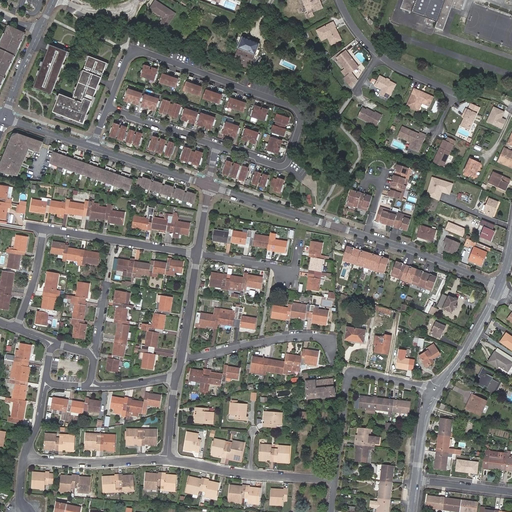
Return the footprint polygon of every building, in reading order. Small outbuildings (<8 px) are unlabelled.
[(320,9),(316,0),(302,0),(300,1),(306,14),(304,15),(306,19),(311,17),(310,13),(320,9)] [(443,30),(451,7),(461,11),(465,0),(403,0),(401,8),(437,21),(435,27),(443,30)] [(165,29),(170,14),(149,5),(146,13),(160,19),(158,27),(165,29)] [(322,41),(328,38),(329,39),(331,38),(334,43),(341,40),(338,32),(336,32),(335,33),(333,29),(335,27),(336,27),(333,22),(317,30),(322,41)] [(0,83),(24,32),(10,26),(6,33),(4,32),(0,40),(3,41),(0,46),(0,83)] [(224,56),(222,61),(246,71),(256,45),(240,39),(233,56),(230,54),(229,58),(224,56)] [(52,93),(68,52),(50,45),(34,86),(52,93)] [(356,67),(344,52),(335,59),(347,74),(342,78),(345,83),(352,77),(349,73),(356,67)] [(83,124),(107,64),(89,57),(72,99),(60,95),(53,112),(83,124)] [(155,79),(157,74),(155,73),(157,69),(152,67),(151,70),(148,69),(149,66),(144,65),(143,69),(141,69),(139,74),(141,75),(141,76),(153,80),(154,79),(155,79)] [(175,87),(177,79),(179,72),(175,71),(173,77),(166,75),(168,69),(164,68),(162,74),(159,82),(175,87)] [(199,95),(202,87),(201,86),(203,80),(199,79),(197,85),(190,83),(192,77),(189,76),(187,82),(186,81),(183,90),(199,95)] [(386,79),(380,76),(375,85),(382,89),(380,94),(388,98),(390,94),(388,93),(393,83),(390,81),(390,80),(387,78),(386,79)] [(219,103),(221,95),(223,89),(219,87),(217,93),(210,91),(212,85),(208,84),(206,90),(203,98),(219,103)] [(156,106),(158,100),(157,99),(157,98),(144,94),(144,95),(141,94),(141,93),(128,89),(128,90),(126,90),(125,96),(126,96),(125,101),(130,102),(130,100),(133,101),(132,103),(137,105),(139,100),(142,101),(140,106),(145,107),(146,105),(149,106),(148,108),(153,110),(155,106),(156,106)] [(432,98),(414,89),(405,106),(416,112),(420,104),(427,107),(432,98)] [(243,111),(245,103),(247,97),(243,95),(241,101),(234,99),(236,93),(232,92),(230,98),(227,106),(243,111)] [(182,107),(180,106),(181,105),(174,103),(174,105),(169,103),(169,101),(163,99),(163,100),(161,100),(159,107),(161,107),(159,112),(165,114),(166,112),(171,114),(170,116),(176,118),(178,113),(179,114),(182,107)] [(469,130),(480,108),(470,103),(468,110),(466,109),(464,114),(466,115),(465,117),(461,126),(469,130)] [(266,120),(268,114),(266,114),(268,109),(263,108),(262,110),(259,109),(260,107),(255,105),(254,110),(252,109),(250,115),(252,115),(251,116),(264,120),(266,120)] [(214,117),(201,112),(201,114),(197,113),(198,112),(185,108),(183,108),(181,114),(183,115),(181,119),(186,121),(187,119),(190,119),(189,122),(194,124),(195,119),(199,120),(197,125),(202,126),(203,124),(205,125),(205,127),(210,129),(211,124),(213,125),(215,118),(213,118),(214,117)] [(376,126),(381,118),(374,114),(375,113),(367,108),(366,110),(362,108),(358,116),(376,126)] [(487,121),(497,126),(502,128),(505,120),(501,118),(504,113),(493,108),(487,121)] [(283,135),(285,129),(283,129),(285,124),(287,124),(289,118),(276,114),(274,120),(276,121),(274,126),(273,125),(271,131),(272,132),(271,133),(278,136),(279,134),(283,135)] [(239,125),(226,121),(226,122),(224,121),(222,128),(224,128),(222,133),(227,135),(228,132),(231,133),(230,135),(235,137),(236,133),(238,133),(240,127),(238,126),(239,125)] [(140,138),(142,134),(137,132),(136,134),(133,134),(134,131),(129,130),(128,133),(125,132),(126,127),(121,126),(120,128),(118,127),(118,125),(113,123),(112,127),(110,127),(108,134),(110,134),(109,136),(114,137),(115,135),(118,136),(117,138),(122,140),(122,138),(126,139),(125,141),(130,143),(131,140),(134,141),(133,144),(138,145),(138,144),(140,144),(142,139),(140,138)] [(418,135),(401,127),(397,137),(414,144),(412,150),(417,152),(424,135),(419,133),(418,135)] [(257,139),(259,133),(258,132),(245,128),(244,128),(241,134),(243,135),(241,139),(246,141),(247,139),(250,139),(249,142),(254,143),(255,139),(257,139)] [(43,144),(18,136),(12,140),(11,141),(13,142),(12,145),(10,144),(10,146),(12,146),(7,157),(5,156),(5,158),(6,158),(5,161),(3,161),(1,166),(3,167),(1,173),(9,176),(16,177),(18,173),(20,174),(22,168),(28,170),(29,167),(23,165),(28,154),(33,156),(35,153),(29,151),(30,150),(40,153),(43,144)] [(280,146),(281,141),(278,139),(278,138),(272,136),(271,137),(266,150),(267,150),(267,152),(272,153),(273,152),(277,153),(279,148),(277,148),(278,145),(280,146)] [(163,146),(165,142),(160,140),(159,142),(156,141),(157,139),(152,137),(151,142),(149,141),(147,146),(149,147),(148,149),(153,150),(154,148),(157,149),(156,151),(161,153),(161,151),(165,152),(164,154),(169,156),(170,153),(172,154),(174,147),(172,147),(173,144),(168,143),(167,147),(163,146)] [(438,152),(436,153),(434,157),(444,161),(453,140),(446,137),(444,141),(442,140),(438,148),(440,148),(438,152)] [(200,157),(202,153),(196,151),(195,153),(190,151),(191,149),(184,147),(183,151),(181,151),(179,158),(181,158),(180,160),(186,162),(187,159),(192,161),(191,163),(197,165),(198,164),(200,165),(202,158),(200,157)] [(511,152),(502,148),(497,161),(511,167),(511,163),(511,159),(511,157),(511,152)] [(122,178),(114,175),(115,171),(108,168),(106,172),(98,170),(100,165),(92,163),(90,167),(82,164),(84,160),(76,157),(74,161),(66,159),(68,154),(60,152),(59,156),(54,154),(51,165),(130,192),(133,184),(138,186),(138,187),(194,205),(197,196),(189,193),(187,199),(184,198),(186,192),(178,190),(176,196),(173,195),(175,189),(167,186),(165,192),(161,191),(163,185),(155,183),(154,189),(150,188),(152,182),(144,179),(144,181),(140,180),(140,181),(135,179),(134,182),(130,181),(131,176),(123,174),(122,178)] [(444,161),(434,157),(432,162),(441,167),(444,161)] [(468,176),(472,178),(478,165),(469,160),(462,173),(463,173),(468,176)] [(223,165),(221,172),(223,172),(222,173),(227,175),(228,173),(231,174),(230,176),(235,178),(235,176),(239,177),(238,179),(243,180),(244,178),(246,179),(248,171),(247,170),(247,168),(242,166),(241,170),(238,169),(239,165),(234,163),(233,166),(231,165),(232,162),(227,161),(225,165),(223,165)] [(402,200),(412,169),(398,164),(388,196),(402,200)] [(261,173),(256,171),(255,174),(253,174),(251,181),(252,181),(252,183),(257,184),(258,182),(260,183),(259,185),(264,187),(265,185),(266,186),(269,179),(267,179),(268,175),(263,174),(262,176),(260,175),(261,173)] [(505,190),(510,180),(493,173),(489,183),(505,190)] [(284,179),(278,177),(277,179),(273,178),(271,185),(275,186),(273,190),(280,192),(280,191),(282,191),(284,184),(283,183),(284,179)] [(451,184),(430,177),(424,196),(437,201),(440,193),(448,196),(451,184)] [(0,202),(4,203),(9,204),(10,200),(5,199),(7,188),(0,186),(0,202)] [(356,192),(351,191),(347,205),(368,212),(372,198),(368,196),(367,197),(365,197),(366,195),(358,193),(358,194),(356,194),(356,192)] [(459,193),(458,199),(472,203),(474,197),(459,193)] [(91,194),(89,194),(87,203),(86,210),(89,210),(88,217),(88,219),(95,221),(95,219),(104,220),(105,215),(106,209),(106,207),(98,206),(99,203),(93,203),(94,200),(91,200),(91,194)] [(50,201),(50,199),(47,199),(46,203),(31,200),(29,211),(44,214),(44,212),(45,206),(49,207),(50,201)] [(493,218),(499,203),(488,199),(484,210),(486,211),(484,214),(493,218)] [(68,203),(69,201),(65,200),(64,204),(50,201),(49,207),(48,213),(62,215),(63,213),(64,208),(68,208),(68,203)] [(8,207),(9,204),(4,203),(0,202),(0,219),(1,219),(4,207),(6,207),(8,207)] [(86,210),(87,203),(84,202),(83,206),(68,203),(68,208),(67,214),(81,216),(82,209),(86,210)] [(106,209),(105,215),(108,215),(107,221),(107,223),(122,225),(124,214),(109,211),(110,205),(111,203),(107,202),(106,209)] [(113,206),(110,205),(109,211),(124,214),(124,213),(112,211),(113,206)] [(412,218),(380,208),(376,222),(380,223),(380,222),(382,223),(382,224),(391,227),(391,226),(393,226),(393,228),(401,230),(401,229),(403,229),(403,231),(407,232),(412,218)] [(153,219),(153,217),(154,214),(154,212),(150,212),(150,215),(147,215),(146,219),(134,217),(132,229),(147,231),(148,224),(152,225),(153,219)] [(173,219),(173,217),(166,215),(165,221),(155,220),(153,219),(152,225),(151,230),(159,232),(166,233),(170,234),(173,219)] [(173,219),(170,234),(175,234),(174,240),(180,241),(181,235),(190,237),(192,226),(179,224),(177,223),(177,219),(178,217),(173,216),(173,217),(173,219)] [(479,224),(484,226),(492,229),(494,224),(481,219),(479,224)] [(466,229),(448,222),(445,230),(462,237),(466,229)] [(491,234),(493,235),(495,230),(492,229),(484,226),(480,237),(489,240),(491,234)] [(431,241),(435,231),(421,227),(417,237),(431,241)] [(232,238),(233,230),(230,230),(229,234),(215,231),(213,242),(227,245),(228,238),(232,238)] [(251,239),(252,232),(248,231),(247,235),(233,233),(232,238),(231,244),(246,246),(247,239),(251,239)] [(256,232),(252,232),(251,239),(254,240),(253,245),(253,247),(268,250),(269,244),(269,243),(270,239),(255,236),(256,232)] [(10,250),(9,253),(17,255),(18,251),(22,252),(25,252),(27,238),(16,236),(14,251),(10,250)] [(274,237),(270,237),(270,239),(269,243),(269,244),(272,244),(271,250),(271,252),(286,255),(288,244),(273,242),(274,237)] [(471,244),(479,247),(480,244),(469,238),(466,246),(470,248),(471,244)] [(460,244),(447,239),(445,242),(448,244),(445,251),(455,255),(460,244)] [(67,262),(67,261),(67,260),(69,250),(69,249),(65,249),(66,245),(54,242),(51,253),(64,256),(63,261),(67,262)] [(311,242),(309,255),(313,255),(312,259),(323,261),(327,261),(327,257),(320,256),(322,244),(311,242)] [(373,256),(372,255),(372,254),(363,251),(362,252),(361,252),(361,251),(353,248),(352,249),(351,249),(351,248),(346,246),(342,260),(384,273),(388,259),(384,257),(383,258),(381,258),(382,257),(374,254),(373,256)] [(480,264),(485,252),(474,247),(469,260),(480,264)] [(82,267),(83,263),(84,256),(80,255),(81,252),(69,250),(67,260),(78,262),(77,266),(82,267)] [(84,256),(83,263),(82,267),(86,267),(86,264),(99,266),(101,254),(88,252),(88,253),(87,256),(84,255),(84,256)] [(3,267),(3,271),(10,272),(10,269),(18,270),(21,255),(17,255),(9,253),(7,268),(3,267)] [(313,276),(321,277),(325,278),(326,274),(321,273),(323,261),(312,259),(310,271),(314,272),(313,276)] [(132,278),(133,274),(134,268),(131,267),(131,263),(119,261),(117,272),(129,274),(129,277),(132,278)] [(167,265),(166,272),(165,276),(174,277),(175,274),(182,275),(183,264),(171,262),(170,266),(167,265)] [(421,271),(411,268),(411,269),(409,268),(410,267),(402,264),(401,265),(400,264),(400,263),(396,262),(390,275),(431,291),(437,277),(432,275),(431,276),(430,276),(430,275),(422,272),(422,273),(420,272),(421,271)] [(158,274),(165,276),(166,272),(167,265),(155,263),(154,267),(151,266),(150,273),(149,277),(157,279),(158,274)] [(149,277),(150,273),(151,266),(138,264),(137,268),(134,268),(133,274),(132,278),(141,280),(142,276),(149,277)] [(0,289),(3,290),(3,287),(7,287),(11,288),(14,273),(10,272),(3,271),(1,281),(0,286),(0,285),(0,289)] [(49,294),(56,295),(58,295),(60,296),(61,292),(57,291),(60,275),(49,273),(46,290),(49,290),(49,294)] [(226,288),(227,281),(223,280),(224,276),(212,274),(211,285),(226,288)] [(247,280),(243,279),(242,286),(241,291),(246,292),(247,289),(261,291),(263,279),(247,276),(247,280)] [(307,291),(318,293),(320,279),(324,280),(325,278),(321,277),(313,276),(313,280),(309,279),(307,291)] [(231,281),(227,281),(226,288),(226,290),(225,292),(229,293),(230,292),(241,294),(241,291),(242,286),(243,279),(231,277),(231,281)] [(79,298),(87,299),(89,285),(79,283),(76,297),(68,296),(67,300),(72,301),(79,302),(79,298)] [(3,290),(0,289),(0,308),(7,310),(10,295),(2,294),(3,290)] [(127,310),(134,311),(134,308),(125,306),(127,294),(116,292),(114,305),(117,305),(117,309),(127,310)] [(52,311),(53,311),(54,303),(57,303),(58,295),(56,295),(49,294),(48,297),(44,297),(42,309),(49,310),(53,310),(52,311)] [(436,307),(442,309),(447,297),(447,296),(442,294),(436,307)] [(455,304),(457,301),(458,299),(449,295),(447,296),(447,297),(442,309),(451,313),(453,308),(455,308),(456,307),(456,306),(455,304)] [(160,306),(158,315),(164,316),(165,313),(168,313),(170,314),(172,300),(161,298),(160,306)] [(83,321),(85,307),(78,305),(79,302),(72,301),(71,304),(75,305),(72,319),(79,321),(83,321)] [(234,322),(238,322),(240,310),(240,306),(237,306),(235,314),(220,311),(220,314),(218,325),(218,326),(233,329),(234,322)] [(290,315),(292,307),(288,306),(287,309),(273,307),(271,318),(286,320),(287,314),(290,315)] [(306,314),(310,315),(311,307),(307,306),(307,309),(300,308),(292,307),(290,315),(290,317),(290,318),(305,321),(305,319),(306,314)] [(313,315),(312,320),(312,322),(327,324),(329,313),(314,311),(314,307),(311,307),(310,315),(313,315)] [(118,325),(125,327),(129,327),(130,323),(125,322),(127,310),(117,309),(116,308),(116,309),(114,321),(118,322),(118,325)] [(52,314),(52,311),(53,310),(49,310),(42,309),(41,312),(37,311),(35,324),(46,326),(48,313),(52,314)] [(241,323),(240,330),(255,332),(257,321),(241,318),(243,311),(240,310),(238,322),(241,323)] [(218,325),(220,314),(220,311),(217,311),(216,318),(214,317),(198,315),(195,328),(198,329),(199,326),(207,327),(214,328),(215,325),(218,325)] [(158,315),(156,315),(154,327),(144,325),(143,331),(147,332),(153,333),(158,334),(159,331),(164,332),(167,317),(164,316),(158,315)] [(79,321),(72,319),(71,323),(75,324),(73,338),(84,340),(86,326),(82,325),(79,324),(79,321)] [(436,322),(430,334),(440,338),(446,326),(436,322)] [(119,342),(126,343),(129,327),(125,327),(118,325),(116,337),(119,338),(119,342)] [(365,331),(347,328),(345,339),(356,341),(356,340),(364,341),(365,331)] [(153,333),(147,332),(145,347),(141,347),(140,350),(147,352),(148,348),(154,349),(155,349),(158,334),(153,333)] [(511,350),(511,337),(506,333),(500,342),(511,350)] [(380,337),(375,336),(374,345),(375,346),(374,351),(388,354),(391,335),(385,334),(384,338),(383,343),(379,342),(380,337)] [(112,356),(123,358),(126,343),(119,342),(118,345),(114,345),(112,356)] [(5,356),(5,359),(9,360),(15,361),(25,363),(26,360),(30,360),(33,346),(21,344),(20,351),(17,351),(16,358),(5,356)] [(440,355),(436,347),(428,352),(430,356),(423,360),(426,366),(438,359),(437,357),(440,355)] [(494,352),(511,362),(511,357),(496,349),(494,352)] [(154,357),(153,356),(147,355),(147,352),(140,350),(139,354),(143,355),(140,369),(151,371),(154,357)] [(300,367),(303,368),(304,366),(304,363),(316,365),(319,354),(306,352),(305,361),(301,360),(300,367)] [(511,364),(511,362),(494,352),(488,363),(497,368),(498,366),(508,371),(511,364)] [(123,362),(123,358),(112,356),(111,360),(107,359),(105,371),(116,373),(118,361),(123,362)] [(293,374),(298,375),(300,367),(301,360),(301,359),(288,357),(288,362),(284,361),(284,364),(282,372),(286,372),(293,374)] [(407,369),(409,359),(398,357),(396,367),(407,369)] [(250,374),(266,377),(266,373),(267,365),(263,364),(264,361),(252,359),(250,374)] [(22,382),(26,382),(29,368),(25,367),(25,363),(15,361),(14,366),(12,380),(22,382)] [(266,373),(282,375),(282,372),(284,364),(272,362),(272,366),(267,365),(266,373)] [(240,369),(228,367),(227,372),(223,371),(222,375),(221,383),(225,383),(226,379),(238,381),(240,369)] [(495,373),(484,367),(480,374),(483,376),(482,378),(481,378),(477,384),(483,387),(485,385),(488,386),(486,389),(495,394),(499,387),(498,387),(501,381),(493,376),(495,373)] [(205,384),(206,377),(202,376),(203,372),(191,369),(189,380),(201,382),(200,388),(204,389),(205,384)] [(209,384),(221,386),(221,383),(222,375),(211,373),(210,377),(206,377),(205,384),(204,389),(204,391),(208,392),(209,384)] [(22,382),(12,380),(11,384),(14,384),(12,399),(23,401),(25,386),(21,386),(22,382)] [(314,381),(306,381),(308,398),(333,396),(333,387),(314,388),(314,381)] [(479,414),(485,400),(472,394),(466,408),(479,414)] [(143,403),(141,413),(145,414),(146,406),(159,408),(161,397),(148,395),(147,403),(143,403)] [(366,413),(375,414),(376,410),(377,398),(373,397),(373,399),(368,399),(368,397),(360,396),(359,408),(366,409),(366,413)] [(62,411),(66,411),(67,405),(63,404),(64,400),(52,398),(50,409),(62,411)] [(124,417),(126,404),(123,404),(124,400),(111,398),(109,408),(113,409),(112,413),(120,414),(120,417),(124,417)] [(394,402),(394,400),(390,399),(390,402),(385,401),(385,399),(377,398),(376,410),(389,412),(393,413),(393,412),(394,402)] [(23,401),(12,399),(11,402),(15,403),(12,418),(15,418),(23,420),(26,401),(23,401)] [(83,410),(99,413),(101,402),(88,400),(88,404),(84,403),(83,410)] [(394,400),(394,402),(393,412),(409,414),(411,402),(403,401),(403,403),(397,403),(398,400),(394,400)] [(66,411),(82,414),(83,410),(84,403),(71,401),(70,405),(67,405),(66,411)] [(131,401),(130,405),(126,404),(124,417),(129,418),(129,417),(138,418),(139,413),(141,413),(143,403),(131,401)] [(232,416),(230,415),(228,415),(227,419),(247,420),(247,417),(246,417),(247,404),(237,403),(232,403),(231,403),(231,410),(233,410),(232,416)] [(197,414),(197,423),(213,424),(214,412),(209,412),(209,408),(196,407),(196,411),(198,411),(197,414)] [(266,411),(265,420),(265,423),(263,423),(263,426),(276,428),(276,424),(281,425),(282,412),(266,411)] [(451,436),(452,437),(453,433),(455,433),(456,428),(455,428),(455,423),(452,422),(453,419),(440,418),(439,425),(441,426),(440,435),(451,436)] [(370,436),(371,429),(358,427),(358,435),(359,435),(358,441),(357,441),(357,445),(358,445),(374,447),(375,443),(379,444),(380,437),(370,436)] [(138,445),(142,446),(142,433),(138,433),(138,429),(127,429),(126,444),(135,444),(138,444),(138,445)] [(142,433),(142,446),(145,446),(145,444),(148,444),(156,444),(157,429),(146,429),(145,433),(142,433)] [(184,448),(192,450),(196,450),(195,452),(199,453),(201,440),(198,440),(199,434),(187,432),(184,448)] [(55,450),(59,451),(60,438),(56,438),(57,434),(45,433),(44,448),(52,449),(55,449),(55,450)] [(96,450),(100,450),(101,438),(97,438),(97,434),(86,433),(85,448),(93,448),(96,449),(96,450)] [(60,438),(59,451),(63,451),(63,450),(66,450),(74,450),(75,435),(63,435),(63,438),(60,438)] [(101,438),(100,450),(103,450),(103,449),(106,449),(115,450),(116,435),(105,435),(105,438),(101,438)] [(449,453),(461,455),(461,450),(450,449),(450,450),(449,450),(451,436),(440,435),(438,435),(437,442),(439,442),(437,452),(449,453)] [(222,457),(226,458),(228,445),(225,444),(225,441),(214,438),(211,453),(219,455),(222,456),(222,457)] [(228,445),(226,458),(229,459),(229,457),(232,458),(241,459),(245,443),(233,441),(232,442),(232,446),(228,445)] [(270,461),(274,462),(275,449),(271,448),(272,445),(261,444),(259,459),(267,460),(270,460),(270,461)] [(275,449),(274,462),(278,462),(278,460),(281,460),(289,461),(290,446),(279,445),(278,449),(275,449)] [(375,447),(374,447),(358,445),(357,453),(356,453),(355,461),(371,463),(373,450),(375,450),(375,447)] [(507,455),(507,450),(504,450),(490,448),(485,448),(483,467),(483,468),(488,469),(488,468),(496,469),(496,467),(505,469),(506,458),(507,455)] [(448,457),(449,453),(437,452),(436,461),(435,461),(434,469),(446,470),(448,457)] [(478,463),(456,460),(455,472),(476,475),(478,463)] [(382,465),(380,481),(391,483),(392,474),(394,474),(395,466),(382,465)] [(40,486),(45,487),(45,484),(48,484),(49,472),(46,471),(45,473),(33,472),(32,488),(39,488),(40,486)] [(161,485),(162,473),(158,472),(158,474),(146,473),(144,489),(152,489),(152,487),(157,488),(157,485),(161,485)] [(166,473),(162,473),(161,485),(160,490),(165,490),(165,489),(169,489),(169,491),(175,491),(177,475),(166,474),(166,473)] [(75,488),(76,475),(72,474),(72,476),(61,475),(59,491),(66,492),(66,490),(71,490),(71,487),(75,488)] [(120,492),(119,474),(115,474),(115,476),(103,476),(103,493),(111,492),(111,490),(116,490),(117,492),(120,492)] [(122,474),(119,474),(120,492),(123,492),(123,490),(127,489),(127,491),(134,491),(133,475),(122,475),(122,474)] [(80,475),(76,475),(75,488),(78,488),(78,491),(83,491),(83,493),(89,494),(90,477),(79,477),(80,475)] [(204,485),(206,478),(202,477),(201,479),(189,476),(185,492),(193,494),(194,491),(199,493),(199,490),(203,491),(204,485)] [(206,491),(206,494),(211,496),(210,497),(216,499),(220,483),(209,481),(209,479),(206,478),(204,485),(203,491),(206,491)] [(380,481),(378,498),(389,499),(390,500),(391,492),(390,492),(390,487),(392,487),(392,483),(391,483),(380,481)] [(245,498),(247,485),(243,485),(243,486),(230,485),(228,501),(236,502),(236,500),(241,500),(241,497),(245,498)] [(250,486),(247,485),(245,498),(248,498),(248,501),(253,502),(253,504),(259,504),(261,488),(250,487),(250,486)] [(278,503),(283,504),(283,501),(287,501),(288,488),(284,488),(284,489),(271,489),(270,505),(278,505),(278,503)] [(426,508),(443,510),(444,499),(445,498),(428,495),(426,508)] [(377,507),(376,511),(388,511),(389,509),(388,508),(389,499),(378,498),(378,502),(377,507)] [(443,510),(460,511),(461,500),(452,499),(452,500),(444,499),(443,510)] [(460,511),(477,511),(478,502),(469,501),(469,502),(465,502),(465,500),(461,500),(460,511)] [(54,511),(65,511),(67,504),(56,502),(54,511)]
